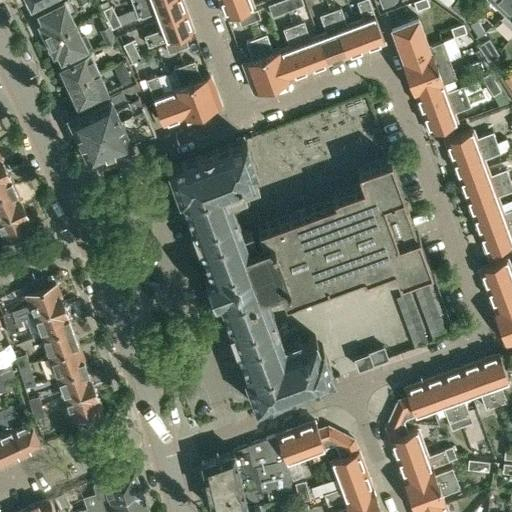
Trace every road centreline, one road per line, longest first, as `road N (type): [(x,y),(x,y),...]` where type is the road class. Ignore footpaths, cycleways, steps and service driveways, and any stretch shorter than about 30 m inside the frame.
road 1 (residential): [(357,389),(470,344),(481,327),(397,87),(369,69),(240,114)]
road 2 (tertiary): [(164,453),(87,232)]
road 3 (residential): [(164,453),(357,389)]
road 4 (residential): [(240,114),(61,181)]
road 5 (tertiary): [(61,181),(0,51)]
road 6 (residential): [(402,511),(357,389)]
road 7 (residential): [(240,114),(198,0)]
